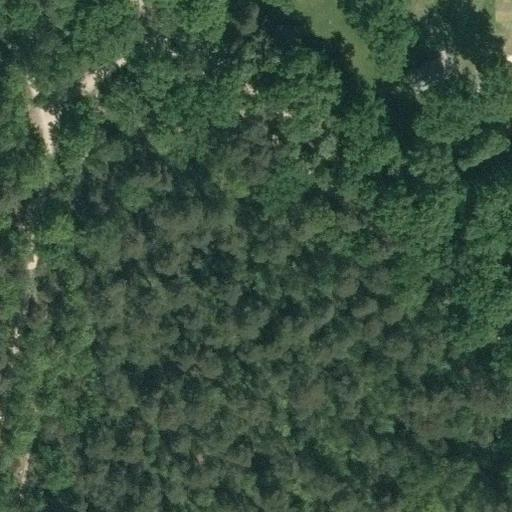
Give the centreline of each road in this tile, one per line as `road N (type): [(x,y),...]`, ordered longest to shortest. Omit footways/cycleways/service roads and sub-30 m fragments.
road 1 (track): [(150,0),(511,311)]
road 2 (track): [(511,35),(446,31),(407,47),(364,41),(315,0)]
